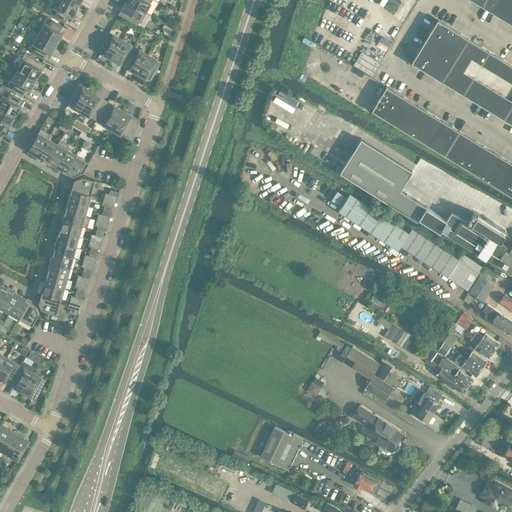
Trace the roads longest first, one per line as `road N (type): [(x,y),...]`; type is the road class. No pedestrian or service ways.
road 1 (residential): [(50,429),(160,107),(70,57)]
road 2 (primary): [(161,280),(254,0)]
road 3 (primary): [(161,280),(80,511)]
road 4 (primary): [(100,511),(161,280)]
road 5 (residential): [(396,511),(511,371)]
road 6 (residential): [(0,180),(70,57)]
